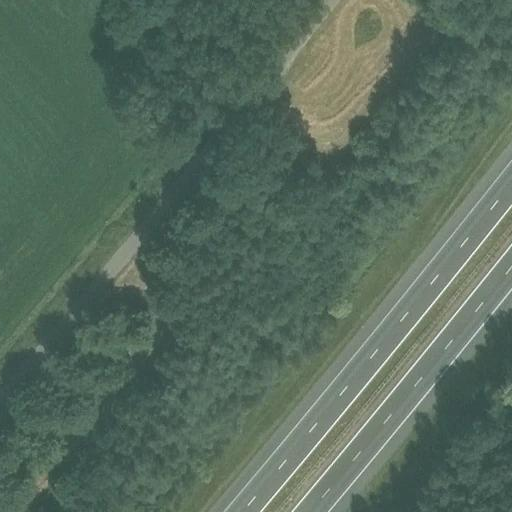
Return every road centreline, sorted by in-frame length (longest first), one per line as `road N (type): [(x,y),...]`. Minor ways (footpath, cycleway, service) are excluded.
road 1 (unclassified): [(0,396),(332,0)]
road 2 (motorway): [(511,180),(238,511)]
road 3 (motorway): [(307,511),(511,267)]
